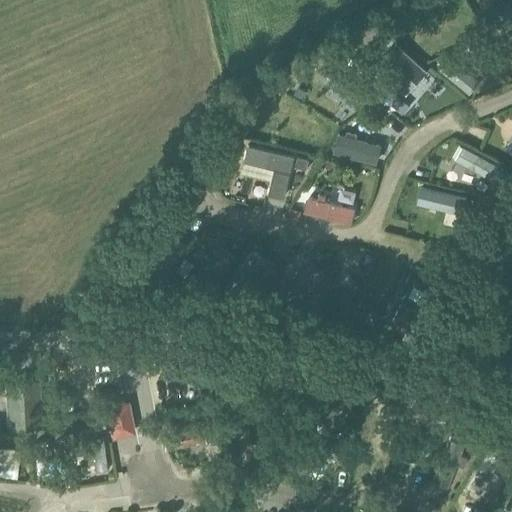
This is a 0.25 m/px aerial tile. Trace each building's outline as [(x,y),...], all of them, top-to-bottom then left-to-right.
[(511,0),(505,0),(495,7),(505,22),(511,17),(511,0)] [(511,52),(511,33),(507,31),(498,43),(511,52)] [(396,44),(375,66),(406,95),(427,73),(396,44)] [(460,57),(456,62),(448,56),(438,68),(470,93),(480,81),(463,68),(467,63),(460,57)] [(336,69),(326,82),(359,110),(370,97),(336,69)] [(298,88),(294,95),(301,100),(306,92),(298,88)] [(314,115),(319,102),(306,98),(302,110),(314,115)] [(340,137),(336,154),(374,163),(379,147),(355,141),(356,135),(347,133),(345,138),(340,137)] [(246,145),(242,161),(272,168),(269,180),(266,193),(283,197),(292,155),(246,145)] [(456,160),(496,182),(504,169),(463,147),(456,160)] [(307,169),(309,161),(297,158),(295,167),(307,169)] [(415,169),(412,183),(424,185),(426,171),(415,169)] [(418,203),(463,213),(467,197),(422,187),(418,203)] [(351,222),(354,208),(307,198),(304,212),(351,222)] [(289,208),(287,218),(299,221),(301,211),(289,208)] [(130,259),(140,268),(143,265),(159,277),(185,244),(170,231),(159,245),(148,237),(130,259)] [(190,285),(201,294),(232,255),(221,246),(190,285)] [(311,261),(290,288),(318,310),(339,283),(311,261)] [(333,273),(344,279),(350,267),(338,262),(333,273)] [(276,275),(262,265),(250,281),(238,272),(228,286),(240,294),(235,300),(243,306),(248,300),(254,305),(276,275)] [(150,288),(155,282),(148,277),(143,283),(150,288)] [(174,291),(180,283),(173,277),(167,285),(174,291)] [(420,335),(438,298),(423,291),(412,314),(398,307),(391,321),(420,335)] [(231,383),(229,372),(217,373),(219,384),(231,383)] [(40,379),(5,380),(8,427),(43,425),(40,379)] [(267,437),(261,385),(245,387),(251,439),(267,437)] [(302,399),(326,408),(322,417),(335,422),(343,400),(307,387),(302,399)] [(106,405),(112,437),(130,433),(124,401),(106,405)] [(407,409),(399,454),(416,458),(425,412),(407,409)] [(434,411),(433,421),(444,423),(445,413),(434,411)] [(202,418),(162,426),(167,451),(207,443),(207,441),(203,421),(202,418)] [(211,420),(203,421),(207,441),(214,440),(211,420)] [(66,429),(54,430),(55,438),(67,437),(66,429)] [(450,433),(432,481),(447,487),(456,464),(462,466),(466,456),(460,454),(466,439),(459,436),(459,437),(450,433)] [(480,434),(461,474),(474,481),(494,440),(480,434)] [(95,471),(108,469),(103,437),(90,439),(91,448),(93,462),(95,471)] [(37,477),(49,476),(48,457),(46,441),(34,442),(37,477)] [(18,463),(0,460),(0,459),(1,450),(0,449),(0,474),(16,477),(18,463)] [(23,499),(26,487),(7,482),(4,495),(23,499)] [(241,511),(232,497),(208,511),(241,511)]
